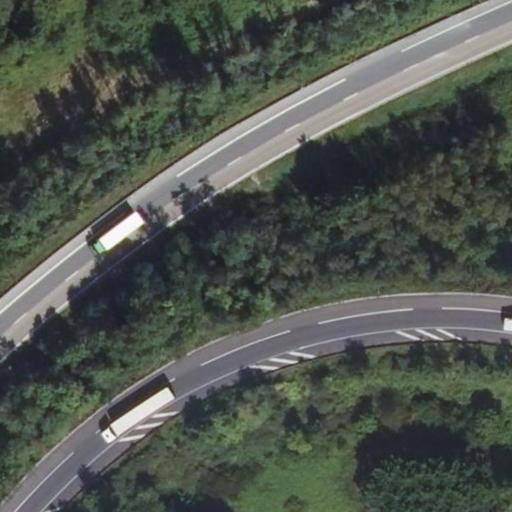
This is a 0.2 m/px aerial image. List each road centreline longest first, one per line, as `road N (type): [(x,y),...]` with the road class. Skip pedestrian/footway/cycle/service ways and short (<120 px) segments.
road 1 (trunk): [(511,19),(242,154),(129,228),(0,335)]
road 2 (motorway): [(511,323),(362,324),(227,362),(126,420),(26,511)]
road 3 (track): [(0,170),(136,65),(334,0)]
